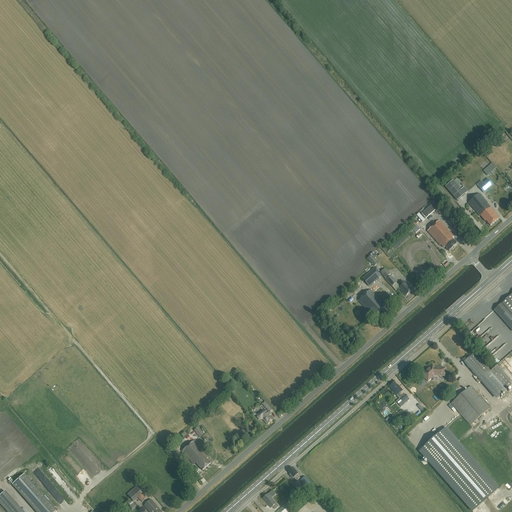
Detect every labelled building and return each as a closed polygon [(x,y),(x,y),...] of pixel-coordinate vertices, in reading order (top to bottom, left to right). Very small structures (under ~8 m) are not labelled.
[(492,163),(491,164),(483,171),(487,176),(496,168),(492,163)] [(481,180),(476,184),(484,193),(493,185),(487,179),(483,183),(481,180)] [(452,180),(444,187),(456,201),(468,191),(464,187),(460,190),(452,180)] [(499,218),(490,207),(479,194),(468,203),(479,217),(480,215),(485,222),(486,221),(490,226),(499,218)] [(457,245),(457,244),(452,239),(454,237),(440,221),(440,220),(439,221),(428,231),(427,231),(428,232),(440,245),(441,245),(444,248),(445,247),(449,251),(450,251),(449,251),(452,249),(452,248),(454,247),(456,245),(457,245)] [(417,225),(412,229),(416,233),(420,229),(417,225)] [(377,264),(370,256),(367,259),(374,266),(377,264)] [(369,286),(381,276),(374,268),(362,279),(369,286)] [(380,273),(385,279),(390,274),(386,269),(380,273)] [(390,276),(386,280),(391,286),(396,282),(390,276)] [(409,290),(411,289),(405,283),(404,283),(403,281),(400,284),(401,285),(398,287),(406,296),(410,291),(409,290)] [(380,322),(388,315),(383,309),(385,307),(370,290),(358,301),(372,317),(373,316),(375,318),(376,317),(380,322)] [(511,330),(511,294),(494,310),(511,330)] [(490,371),(474,353),(464,362),(479,379),(481,377),(499,397),(511,385),(511,383),(497,366),(490,371)] [(429,368),(422,374),(425,378),(427,381),(428,381),(431,379),(431,378),(432,378),(432,377),(434,375),(445,376),(445,368),(440,368),(440,369),(436,369),(433,366),(430,369),(429,368)] [(402,391),(399,387),(398,388),(394,383),(389,387),(404,404),(409,399),(405,394),(403,396),(400,393),(402,391)] [(470,425),(490,409),(470,386),(451,403),(470,425)] [(263,405),(269,412),(271,410),(265,403),(263,405)] [(272,420),(271,419),(272,418),(266,411),(264,412),(263,411),(261,410),(257,414),(257,417),(259,420),(261,420),(262,419),(267,425),(272,420)] [(198,428),(194,431),(200,437),(203,434),(198,428)] [(498,489),(446,429),(420,451),(473,511),(498,489)] [(190,445),(182,452),(194,465),(196,463),(203,471),(211,464),(207,459),(208,458),(204,454),(205,453),(194,441),(190,445)] [(293,468),(291,470),(290,470),(289,471),(289,472),(288,472),(291,475),(290,475),(293,479),(294,478),(297,481),(300,478),(297,475),(298,474),(293,468)] [(12,485),(35,511),(53,511),(56,510),(24,474),(12,485)] [(314,487),(305,477),(300,481),(309,491),(314,487)] [(142,502),(147,498),(136,487),(127,495),(133,501),(138,497),(142,502)] [(276,504),(267,494),(263,499),(271,508),(273,507),(275,509),(278,506),(276,504)] [(161,511),(151,500),(144,506),(149,511),(161,511)]
